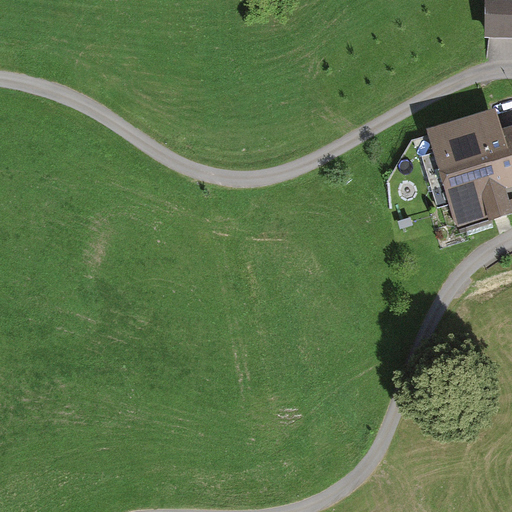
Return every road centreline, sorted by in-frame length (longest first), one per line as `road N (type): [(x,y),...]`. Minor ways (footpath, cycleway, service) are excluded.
road 1 (residential): [(0,79),(84,104),(189,167),(251,178),(306,163),(465,79),(511,69)]
road 2 (residential): [(511,238),(451,286),(368,464),(291,511)]
